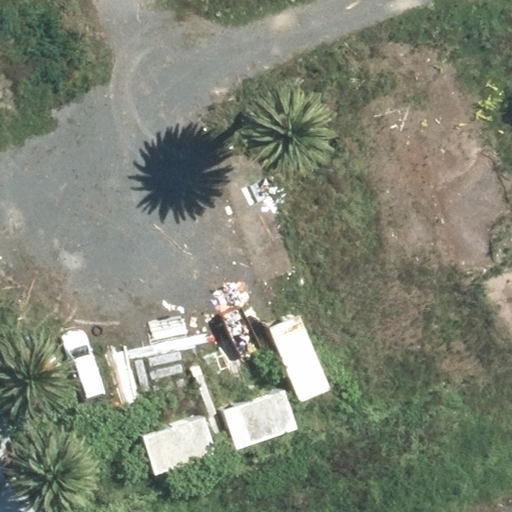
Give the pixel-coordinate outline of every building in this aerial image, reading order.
[(52,0),(0,0),(0,114),(83,84),(52,0)] [(511,0),(481,0),(377,40),(496,351),(511,344),(511,210),(463,82),(511,63),(511,0)] [(267,143),(282,181),(361,150),(346,112),(267,143)] [(290,221),(263,160),(225,177),(252,238),(290,221)] [(323,275),(407,242),(394,211),(366,222),(349,180),(295,201),(323,275)] [(211,411),(224,450),(338,412),(325,373),(211,411)] [(224,450),(211,411),(145,433),(158,472),(224,450)] [(417,511),(431,507),(407,435),(176,511),(417,511)] [(0,511),(21,511),(0,448),(0,511)]
